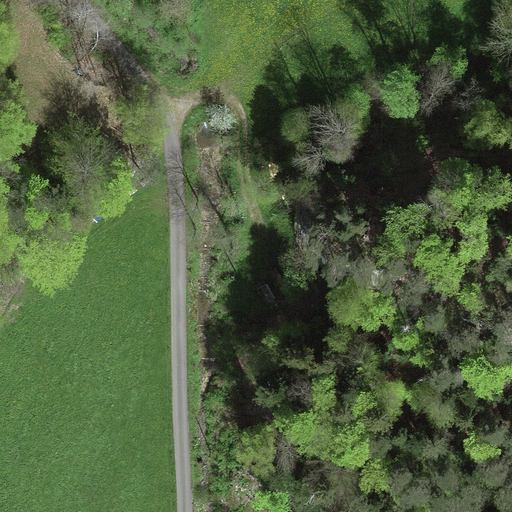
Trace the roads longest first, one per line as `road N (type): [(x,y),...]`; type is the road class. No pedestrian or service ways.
road 1 (unclassified): [(185,511),(173,151),(159,108),(79,0)]
road 2 (track): [(165,120),(208,96),(238,105),(245,184),(265,242)]
